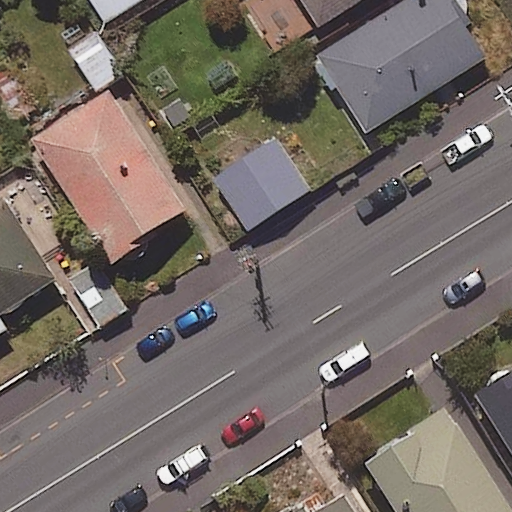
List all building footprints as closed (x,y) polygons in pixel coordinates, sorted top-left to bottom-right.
[(92,0),(109,25),(149,0),(92,0)] [(305,0),(325,31),(373,0),(305,0)] [(416,0),(323,58),(325,61),(321,64),(338,91),(344,87),(373,134),(492,59),(472,28),(478,24),(472,15),(475,9),(472,0),(416,0)] [(128,71),(99,30),(73,49),(102,90),(128,71)] [(118,92),(40,142),(120,267),(129,261),(134,264),(143,263),(150,259),(153,253),(154,246),(163,239),(162,236),(196,215),(118,92)] [(282,137),(217,178),(251,231),(316,191),(282,137)] [(10,198),(0,204),(0,323),(64,283),(10,198)] [(130,309),(99,263),(60,288),(91,335),(130,309)] [(511,370),(473,395),(511,457),(511,370)] [(509,511),(446,412),(363,465),(392,511),(509,511)] [(352,511),(342,497),(318,511),(302,511),(300,507),(292,511),(352,511)]
